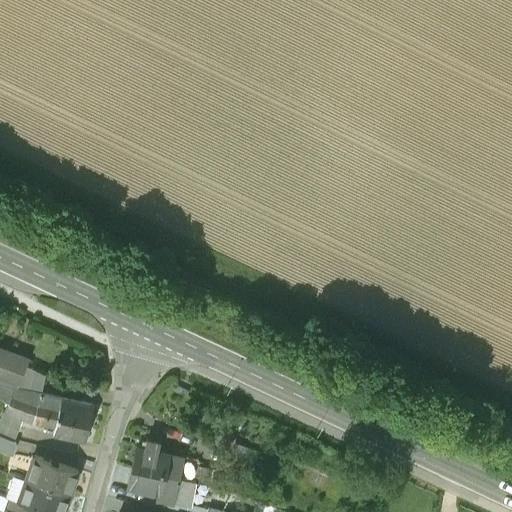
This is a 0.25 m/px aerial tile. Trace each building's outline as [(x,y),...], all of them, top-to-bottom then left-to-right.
[(24,412),(88,426),(93,407),(41,395),(16,390),(25,367),(27,362),(0,351),(0,380),(0,381),(0,399),(11,406),(24,412)] [(16,390),(41,395),(45,376),(25,367),(16,390)] [(53,439),(84,446),(88,426),(24,412),(20,421),(34,426),(55,431),(53,439)] [(0,454),(12,458),(16,446),(0,439),(0,454)] [(137,450),(133,470),(179,480),(183,460),(156,454),(159,445),(147,442),(144,452),(137,450)] [(27,483),(70,498),(78,473),(35,459),(27,483)] [(179,480),(133,470),(128,490),(159,497),(157,501),(192,509),(196,485),(178,481),(179,480)] [(64,511),(70,498),(27,483),(23,493),(22,492),(17,506),(35,511),(64,511)]
